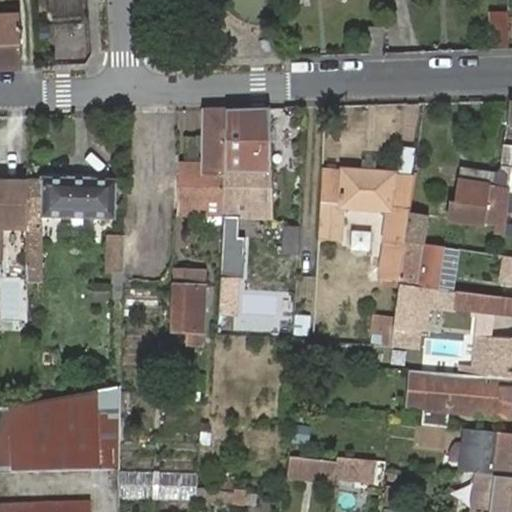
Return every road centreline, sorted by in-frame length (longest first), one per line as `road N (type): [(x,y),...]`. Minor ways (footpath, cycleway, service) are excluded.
road 1 (residential): [(127,90),(511,72)]
road 2 (residential): [(0,93),(127,90)]
